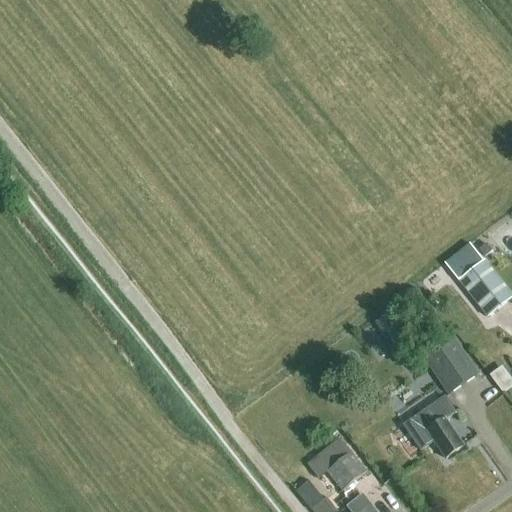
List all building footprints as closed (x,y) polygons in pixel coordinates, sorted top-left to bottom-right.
[(446,266),(459,282),(484,262),(472,247),(471,246),(446,266)] [(488,319),(511,300),(511,297),(487,266),(484,262),(459,282),(488,319)] [(477,376),(451,340),(425,359),(450,395),(477,376)] [(418,418),(400,430),(417,454),(433,443),(446,461),(464,448),(444,420),(456,412),(446,398),(430,409),(418,418)] [(344,461),(327,473),(342,492),(368,472),(349,448),(339,455),(344,461)] [(301,490),(318,511),(340,511),(314,479),(301,490)] [(352,505),(346,509),(348,511),(375,511),(371,506),(370,506),(365,499),(363,496),(352,505)]
